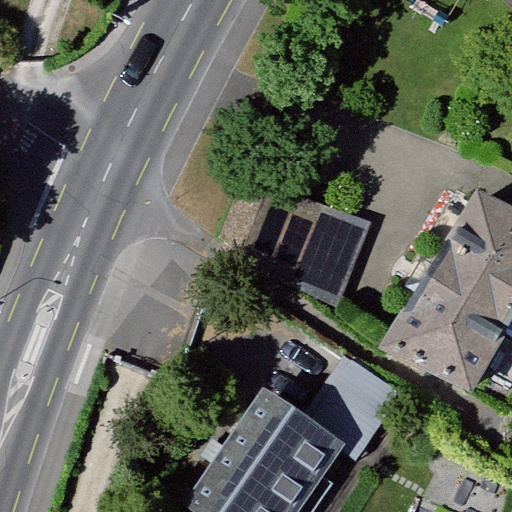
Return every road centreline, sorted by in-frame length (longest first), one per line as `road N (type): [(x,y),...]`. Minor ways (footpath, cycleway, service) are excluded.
road 1 (primary): [(0,447),(97,195)]
road 2 (primary): [(97,195),(200,0)]
